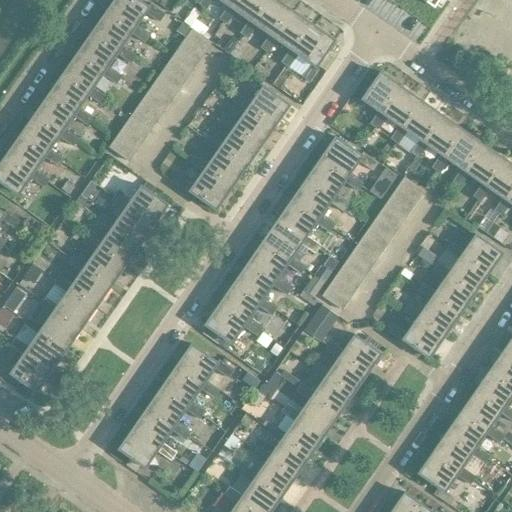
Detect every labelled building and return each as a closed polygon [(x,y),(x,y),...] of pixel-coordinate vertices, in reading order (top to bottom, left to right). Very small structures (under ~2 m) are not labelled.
[(149,5),(141,0),(116,0),(110,9),(137,28),(138,25),(147,12),(161,21),(166,14),(151,3),(149,5)] [(201,0),(199,3),(207,9),(213,0),(201,0)] [(240,0),(222,0),(229,5),(220,18),(227,24),(237,10),(234,9),(240,0)] [(271,0),(240,0),(234,9),(237,10),(250,20),(241,33),(248,38),(257,25),(255,23),(271,0)] [(294,11),(278,0),(271,0),(255,23),(257,25),(271,34),(261,47),(269,53),(278,39),(276,38),(294,11)] [(137,28),(110,9),(96,30),(122,48),(124,45),(133,33),(146,42),(152,34),(138,25),(137,28)] [(315,26),(294,11),(276,38),(278,39),(291,48),(282,61),(290,67),(299,54),(297,52),(315,26)] [(335,40),(315,26),(297,52),(299,54),(312,63),(303,76),(310,81),(321,66),(319,65),(336,40),(335,39),(335,40)] [(185,39),(205,53),(213,42),(193,28),(185,39)] [(96,30),(81,51),(108,69),(110,66),(119,54),(132,63),(138,55),(124,45),(122,48),(96,30)] [(185,39),(179,49),(198,63),(205,53),(185,39)] [(179,49),(172,59),(192,72),(198,63),(179,49)] [(81,51),(67,71),(93,90),(95,87),(104,74),(118,84),(123,76),(110,66),(108,69),(81,51)] [(192,72),(172,59),(165,68),(185,82),(192,72)] [(165,68),(158,78),(178,92),(185,82),(165,68)] [(67,71),(52,92),(79,110),(81,108),(90,95),(103,104),(108,97),(95,87),(93,90),(67,71)] [(382,72),(363,98),(380,110),(371,123),(378,128),(387,115),(385,113),(403,87),(382,73),(383,72),(382,72)] [(158,78),(151,88),(171,102),(178,92),(158,78)] [(290,105),(291,104),(264,86),(253,102),(239,93),(234,100),(247,110),(249,107),(275,126),(290,105)] [(423,102),(403,87),(385,113),(387,115),(400,124),(391,137),(399,142),(408,129),(405,128),(423,102)] [(171,102),(151,88),(145,97),(165,111),(171,102)] [(79,110),(52,92),(38,113),(64,131),(66,129),(75,116),(89,125),(94,117),(81,108),(79,110)] [(165,111),(145,97),(138,107),(158,121),(165,111)] [(445,117),(423,102),(405,128),(408,129),(421,138),(412,151),(420,157),(429,144),(427,143),(445,117)] [(158,121),(138,107),(131,117),(151,131),(158,121)] [(249,107),(247,110),(238,123),(225,113),(219,121),(233,130),(234,128),(261,146),(275,126),(249,107)] [(64,131),(38,113),(23,134),(50,152),(52,149),(61,136),(74,146),(80,138),(66,129),(64,131)] [(151,131),(131,117),(124,127),(144,140),(151,131)] [(465,131),(445,117),(427,143),(429,144),(442,153),(433,166),(440,171),(449,158),(447,156),(465,131)] [(144,140),(124,127),(118,136),(137,150),(144,140)] [(234,128),(233,130),(223,143),(210,134),(205,141),(218,151),(220,148),(246,167),(261,146),(234,128)] [(485,145),(465,131),(447,156),(449,158),(462,167),(453,181),(460,186),(469,173),(467,171),(485,145)] [(50,152),(23,134),(9,154),(35,173),(37,170),(46,157),(60,167),(65,159),(52,149),(50,152)] [(137,150),(118,136),(110,147),(130,161),(137,150)] [(360,154),(337,137),(336,138),(337,138),(323,158),(348,175),(350,173),(359,160),(372,169),(378,161),(363,151),(360,154)] [(506,159),(485,145),(467,171),(469,173),(483,182),(474,195),(481,200),(490,187),(487,185),(506,159)] [(220,148),(218,151),(209,164),(196,155),(191,162),(204,171),(206,169),(232,187),(246,167),(220,148)] [(0,180),(20,194),(32,178),(45,187),(51,179),(37,170),(35,173),(9,154),(0,166),(0,180)] [(348,175),(323,158),(309,178),(334,195),(336,193),(345,180),(358,190),(363,182),(350,173),(348,175)] [(511,194),(511,163),(506,159),(487,185),(490,187),(504,196),(495,210),(501,214),(510,201),(508,200),(511,194)] [(206,169),(204,171),(195,185),(181,176),(176,183),(190,193),(191,190),(218,209),(218,208),(218,207),(232,187),(206,169)] [(405,176),(397,187),(417,201),(424,190),(405,176)] [(309,178),(295,199),(320,216),(321,214),(330,202),(343,211),(349,202),(336,193),(334,195),(309,178)] [(127,207),(154,226),(169,204),(143,185),(131,202),(117,192),(112,200),(126,210),(127,207)] [(397,187),(390,196),(410,210),(417,201),(397,187)] [(410,210),(390,196),(383,206),(403,220),(410,210)] [(295,199),(280,219),(306,237),(307,234),(316,222),(329,231),(335,223),(321,214),(320,216),(295,199)] [(403,220),(383,206),(377,216),(396,230),(403,220)] [(127,207),(126,210),(117,223),(103,213),(97,221),(111,230),(113,228),(139,246),(154,226),(127,207)] [(0,209),(0,221),(2,219),(16,228),(21,221),(6,210),(4,212),(0,209)] [(377,216),(370,225),(390,239),(396,230),(377,216)] [(280,219),(266,240),(291,258),(292,255),(301,242),(315,252),(321,244),(307,234),(306,237),(280,219)] [(486,232),(494,237),(501,227),(493,222),(486,232)] [(370,225),(363,235),(383,249),(390,239),(370,225)] [(113,228),(111,230),(102,243),(88,234),(83,242),(97,251),(98,249),(125,267),(139,246),(113,228)] [(503,253),(504,252),(477,234),(466,250),(452,240),(447,248),(460,258),(462,255),(488,273),(502,253),(503,253)] [(383,249),(363,235),(356,245),(376,259),(383,249)] [(291,258),(266,240),(251,261),(276,278),(278,276),(287,263),(300,273),(306,265),(292,255),(291,258)] [(331,256),(340,262),(348,251),(338,244),(331,256)] [(356,245),(349,255),(369,269),(376,259),(356,245)] [(98,249),(97,251),(88,264),(74,254),(69,262),(82,272),(84,269),(110,288),(125,267),(98,249)] [(349,255),(342,264),(362,278),(369,269),(349,255)] [(462,255),(460,258),(451,271),(438,261),(433,269),(446,278),(448,276),(474,294),(488,273),(462,255)] [(276,278),(251,261),(237,282),(262,299),(263,297),(272,284),(286,293),(291,285),(278,276),(276,278)] [(342,264),(336,274),(355,288),(362,278),(342,264)] [(84,269),(82,272),(73,285),(60,275),(54,283),(68,292),(70,290),(96,308),(110,288),(84,269)] [(355,288),(336,274),(329,284),(349,298),(355,288)] [(448,276),(446,278),(437,291),(423,282),(418,289),(432,299),(433,296),(459,314),(474,294),(448,276)] [(262,299),(237,282),(222,302),(247,320),(249,317),(258,305),(271,314),(277,306),(268,300),(263,297),(262,299)] [(349,298),(329,284),(321,295),(341,309),(349,298)] [(313,303),(318,290),(305,285),(300,298),(313,303)] [(0,304),(0,325),(3,330),(19,319),(14,312),(32,300),(24,288),(0,304)] [(70,290),(68,292),(59,305),(45,296),(40,303),(53,313),(55,311),(82,329),(96,308),(70,290)] [(272,295),(268,300),(277,306),(280,301),(272,295)] [(433,296),(432,299),(422,312),(409,303),(404,310),(417,319),(419,317),(445,335),(459,314),(433,296)] [(207,323),(206,324),(232,342),(243,325),(257,335),(262,327),(249,317),(247,320),(222,302),(208,324),(207,323)] [(305,330),(321,341),(339,315),(323,304),(305,330)] [(55,311),(53,313),(44,326),(31,316),(25,324),(39,334),(41,331),(67,350),(82,329),(55,311)] [(419,317),(417,319),(408,333),(394,323),(389,331),(404,342),(405,340),(431,357),(431,356),(445,335),(419,317)] [(41,331),(39,334),(30,347),(16,337),(11,345),(25,354),(26,352),(53,371),(67,350),(41,331)] [(305,348),(302,346),(308,336),(303,333),(291,351),(299,357),(305,348)] [(341,356),(367,375),(383,353),(356,334),(345,351),(331,341),(325,349),(339,359),(341,356)] [(205,383),(207,380),(216,368),(229,377),(235,369),(220,359),(218,361),(193,344),(178,364),(205,383)] [(511,349),(508,347),(493,368),(511,380),(511,349)] [(26,352),(25,354),(16,367),(2,358),(0,360),(0,368),(12,376),(14,374),(38,391),(53,371),(26,352)] [(341,356),(339,359),(330,371),(316,362),(311,370),(325,379),(326,377),(353,395),(367,375),(341,356)] [(205,383),(178,364),(164,385),(191,404),(192,401),(201,388),(215,398),(220,390),(207,380),(205,383)] [(511,380),(493,368),(479,389),(505,406),(506,404),(511,395),(511,380)] [(326,377),(325,379),(316,392),(302,383),(296,390),(310,400),(312,398),(338,416),(353,395),(326,377)] [(164,385),(150,406),(176,424),(178,422),(187,409),(201,419),(206,411),(192,401),(191,404),(164,385)] [(479,389),(465,409),(490,427),(492,425),(501,412),(511,420),(511,408),(506,404),(505,406),(479,389)] [(312,398),(310,400),(301,413),(288,403),(282,411),(296,421),(297,418),(324,437),(338,416),(312,398)] [(150,406),(135,426),(162,445),(163,443),(172,430),(186,439),(192,431),(178,422),(176,424),(150,406)] [(465,409),(450,430),(476,448),(478,446),(486,433),(500,442),(505,434),(492,425),(490,427),(465,409)] [(243,410),(235,429),(245,434),(254,415),(243,410)] [(297,418),(296,421),(287,433),(273,424),(268,432),(281,441),(283,439),(310,457),(324,437),(297,418)] [(162,445),(135,426),(120,448),(146,467),(158,450),(172,460),(177,452),(163,443),(162,445)] [(476,448),(450,430),(436,451),(462,469),(463,467),(472,454),(486,463),(491,455),(478,446),(476,448)] [(283,439),(281,441),(272,454),(259,445),(253,452),(267,462),(269,460),(295,478),(310,457),(283,439)] [(462,469),(436,451),(421,472),(420,471),(420,472),(447,491),(458,475),(471,483),(476,476),(463,467),(462,469)] [(269,460),(267,462),(258,475),(244,465),(239,473),(253,483),(254,480),(281,499),(295,478),(269,460)] [(254,480),(253,483),(244,495),(230,486),(224,494),(238,503),(240,501),(255,511),(271,511),(281,499),(254,480)] [(439,511),(433,507),(431,509),(406,492),(392,511),(439,511)] [(255,511),(240,501),(238,503),(232,511),(223,511),(215,507),(211,511),(255,511)]
